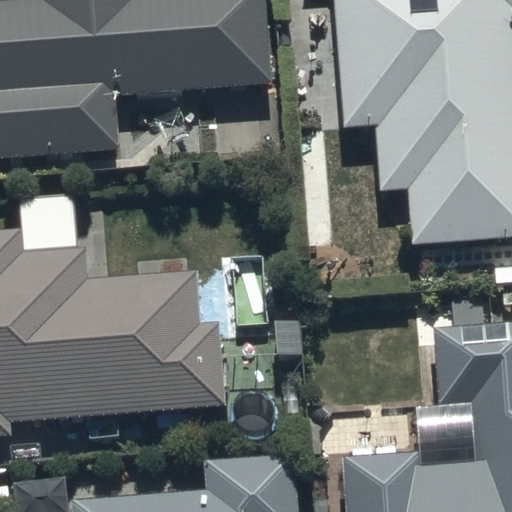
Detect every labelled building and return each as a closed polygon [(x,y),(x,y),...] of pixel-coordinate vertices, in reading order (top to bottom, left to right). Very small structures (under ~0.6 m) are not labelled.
[(0,162),(114,157),(111,102),(269,93),(263,0),(39,0),(40,1),(0,3),(0,162)] [(511,0),(331,0),(341,132),(372,129),(377,194),(410,191),(414,248),(511,240),(511,18),(511,16),(511,0)] [(0,443),(9,443),(8,429),(222,419),(218,330),(198,331),(196,278),(85,283),(84,255),(18,258),(17,238),(0,238),(0,443)] [(415,457),(342,462),(345,511),(511,511),(511,329),(430,335),(436,412),(468,410),(469,430),(413,434),(415,457)] [(67,511),(293,511),(290,464),(202,471),(204,494),(67,505),(67,511)]
